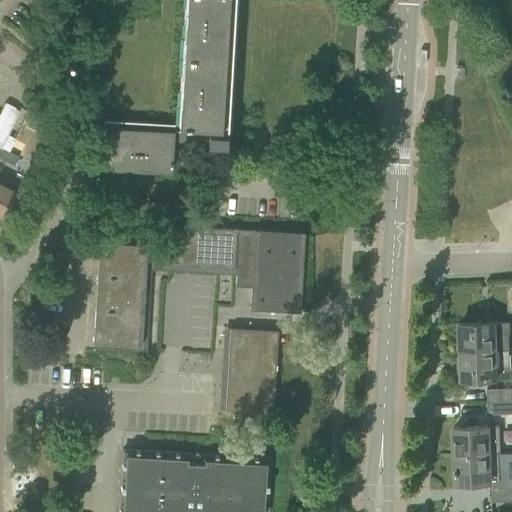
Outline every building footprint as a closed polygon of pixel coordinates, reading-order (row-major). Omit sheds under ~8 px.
[(185,0),(183,26),(181,64),(177,141),(225,144),(226,126),(227,105),(230,67),(232,29),(233,0),(185,0)] [(0,146),(19,110),(4,103),(0,110),(0,146)] [(173,130),(103,125),(100,168),(170,172),(173,130)] [(0,213),(4,216),(16,192),(0,183),(0,213)] [(233,268),(236,228),(183,224),(171,224),(170,236),(170,244),(169,264),(233,268)] [(236,228),(233,268),(233,272),(251,281),(249,309),(299,311),(304,232),(236,228)] [(169,264),(170,244),(170,236),(112,232),(111,240),(98,240),(97,256),(96,273),(144,276),(144,273),(150,274),(150,263),(169,264)] [(142,310),(143,293),(144,276),(96,273),(94,307),(142,310)] [(140,343),(141,327),(142,310),(94,307),(92,341),(140,343)] [(459,323),(461,350),(508,348),(508,333),(510,333),(509,321),(459,323)] [(277,330),(266,330),(229,327),(224,408),(272,411),(277,330)] [(511,353),(511,354),(509,354),(508,348),(461,350),(462,378),(495,377),(496,379),(511,378),(511,367),(511,353)] [(511,387),(487,389),(488,401),(511,400),(511,387)] [(511,412),(511,400),(488,401),(488,414),(511,412)] [(499,425),(488,425),(453,427),(455,455),(498,453),(498,452),(500,452),(499,425)] [(266,511),(269,457),(125,449),(122,449),(118,511),(266,511)] [(499,468),(498,453),(455,455),(456,482),(489,480),(490,495),(491,495),(491,501),(511,500),(511,487),(506,487),(506,472),(501,468),(499,468)]
